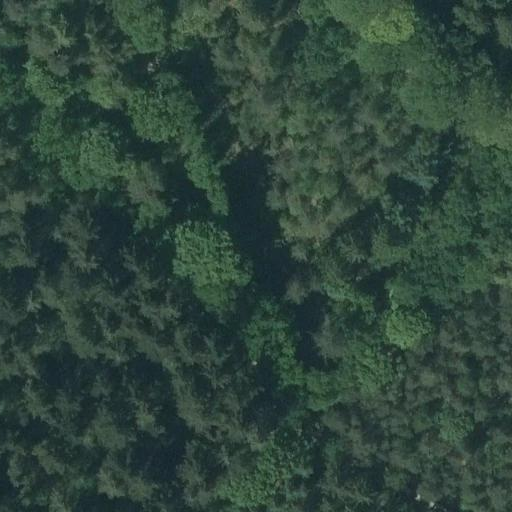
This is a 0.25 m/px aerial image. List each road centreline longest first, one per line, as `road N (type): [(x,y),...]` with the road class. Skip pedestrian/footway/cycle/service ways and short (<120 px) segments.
road 1 (track): [(126,0),(223,233),(249,341),(277,400),(311,431),(461,511)]
road 2 (track): [(289,416),(172,511)]
